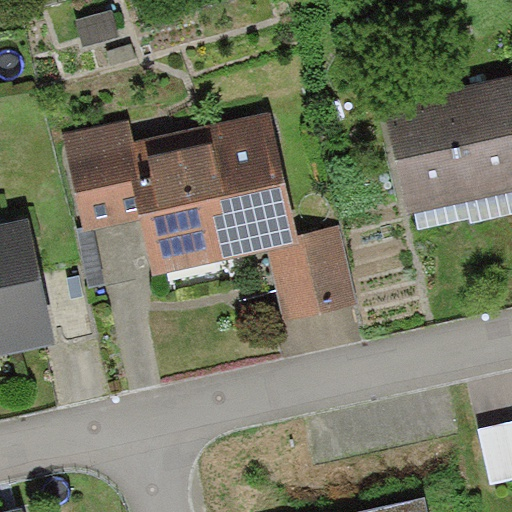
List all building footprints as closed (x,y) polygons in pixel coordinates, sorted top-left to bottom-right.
[(111,15),(71,23),(77,54),(116,46),(111,15)] [(511,79),(377,108),(403,229),(511,205),(511,79)] [(126,123),(59,138),(82,241),(130,230),(143,287),(298,252),(267,118),(132,148),(126,123)] [(21,224),(0,228),(0,366),(50,355),(21,224)] [(511,419),(464,431),(477,485),(511,476),(511,419)] [(241,511),(424,511),(409,445),(269,476),(275,504),(241,511)]
